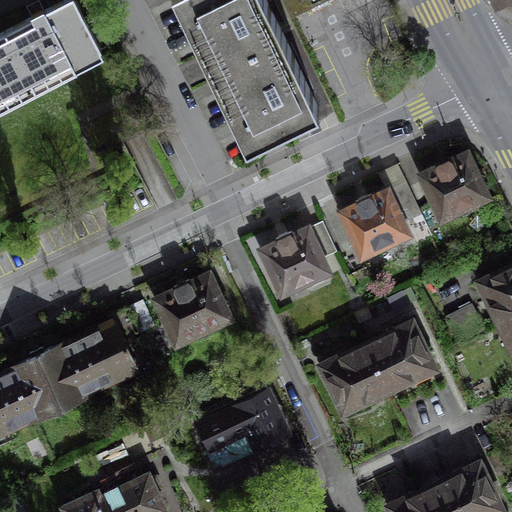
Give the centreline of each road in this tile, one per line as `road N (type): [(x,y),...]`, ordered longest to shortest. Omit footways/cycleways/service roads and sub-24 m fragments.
road 1 (residential): [(346,497),(225,237),(222,210)]
road 2 (residential): [(490,86),(222,210)]
road 3 (residential): [(222,210),(0,315)]
road 4 (residential): [(222,210),(218,173),(128,0)]
road 5 (residential): [(346,497),(508,416)]
